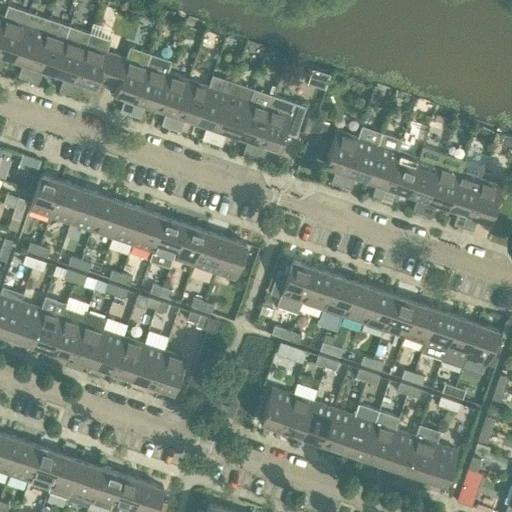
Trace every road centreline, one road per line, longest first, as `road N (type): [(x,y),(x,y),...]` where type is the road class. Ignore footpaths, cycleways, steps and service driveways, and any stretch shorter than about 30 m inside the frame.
road 1 (residential): [(0,104),(511,282)]
road 2 (residential): [(381,511),(0,382)]
